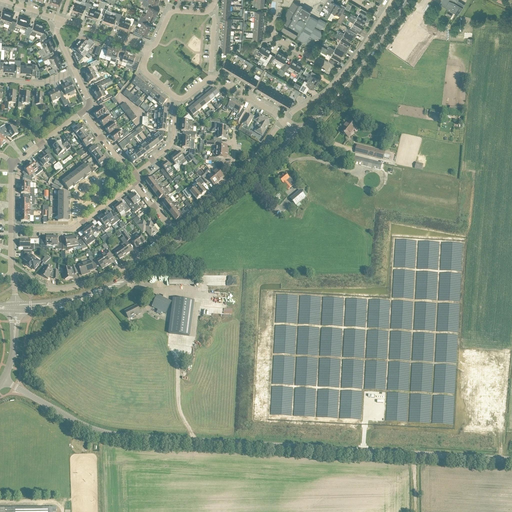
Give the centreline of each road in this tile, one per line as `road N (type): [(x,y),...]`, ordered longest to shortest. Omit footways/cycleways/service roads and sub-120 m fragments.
road 1 (unclassified): [(511,459),(122,436),(88,428),(3,378)]
road 2 (secondary): [(95,294),(152,260),(296,138)]
road 3 (residential): [(12,275),(51,289),(81,285),(128,265),(173,230)]
road 4 (secondary): [(321,114),(405,0)]
